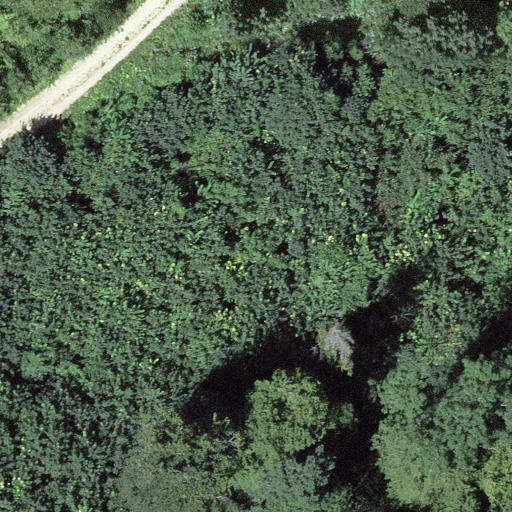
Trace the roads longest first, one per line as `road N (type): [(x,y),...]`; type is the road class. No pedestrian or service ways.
road 1 (track): [(109,62),(400,0)]
road 2 (track): [(169,0),(109,62),(0,147)]
